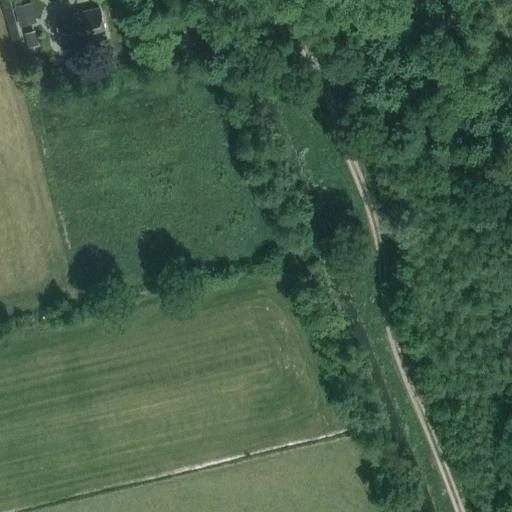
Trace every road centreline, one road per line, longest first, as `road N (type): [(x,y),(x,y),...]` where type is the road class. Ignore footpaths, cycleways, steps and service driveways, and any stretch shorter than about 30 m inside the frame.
road 1 (track): [(471,511),(392,329),(381,220),(302,31),(265,0)]
road 2 (unknown): [(511,211),(311,52)]
